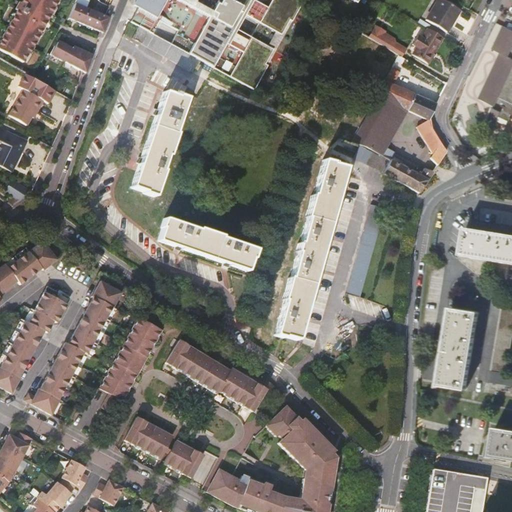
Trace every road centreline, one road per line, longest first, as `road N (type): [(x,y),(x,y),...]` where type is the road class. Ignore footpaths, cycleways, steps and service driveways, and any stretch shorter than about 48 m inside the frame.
road 1 (tertiary): [(393,472),(352,444),(288,376),(101,264),(42,212)]
road 2 (residential): [(471,176),(431,197),(420,222),(393,472)]
road 3 (residential): [(8,412),(80,290),(51,272),(0,308)]
road 4 (residential): [(123,0),(42,212)]
road 5 (residential): [(135,401),(146,378),(157,375),(237,426),(234,438),(219,445),(180,425)]
road 6 (residential): [(471,176),(441,115),(497,0)]
